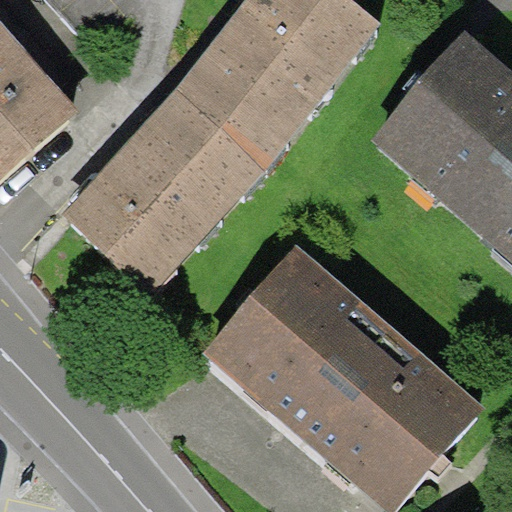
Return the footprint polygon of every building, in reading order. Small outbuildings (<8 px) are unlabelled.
[(380,35),(336,0),(263,0),(186,97),(271,171),(380,35)] [(0,18),(0,179),(81,106),(0,18)] [(511,79),(466,40),(372,150),(511,268),(511,79)] [(186,97),(74,226),(159,300),(271,171),(186,97)] [(397,511),(475,421),(290,265),(203,368),(373,511),(397,511)]
